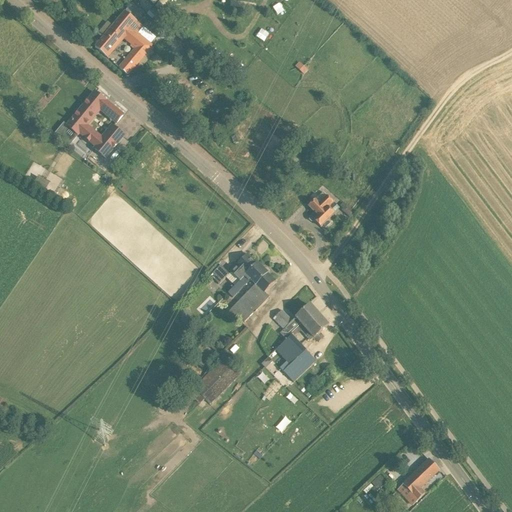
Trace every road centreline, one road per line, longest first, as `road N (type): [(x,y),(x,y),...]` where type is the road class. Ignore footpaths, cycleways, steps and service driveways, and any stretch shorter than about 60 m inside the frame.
road 1 (tertiary): [(11,0),(215,176),(314,279)]
road 2 (track): [(511,52),(451,90),(314,279)]
road 3 (tertiary): [(484,511),(314,279)]
